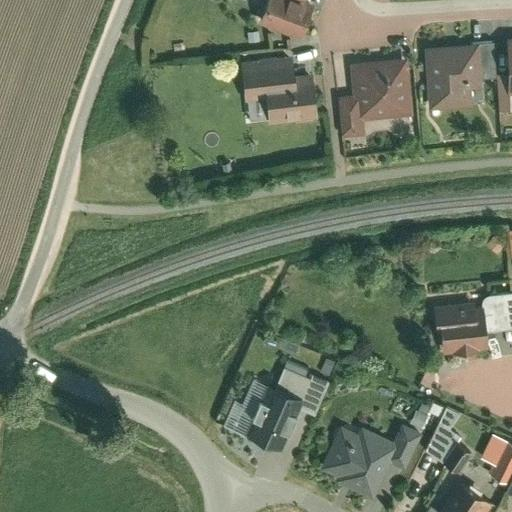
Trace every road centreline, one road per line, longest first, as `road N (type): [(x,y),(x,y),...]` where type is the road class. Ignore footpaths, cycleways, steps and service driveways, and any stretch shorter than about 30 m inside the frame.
road 1 (residential): [(124,0),(81,108),(28,305),(8,344)]
road 2 (residential): [(231,493),(203,454),(151,410),(49,370),(8,344)]
road 3 (residential): [(361,0),(388,13),(511,4)]
